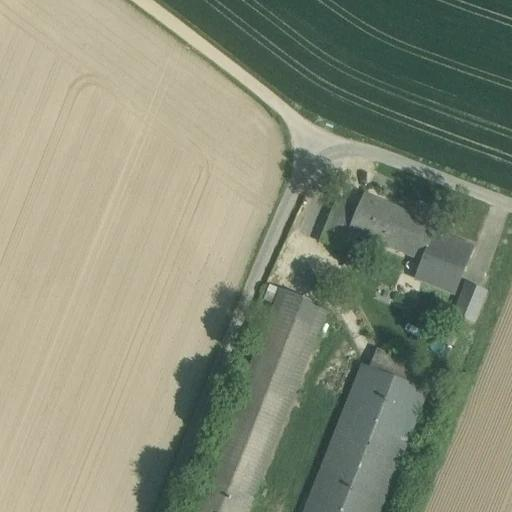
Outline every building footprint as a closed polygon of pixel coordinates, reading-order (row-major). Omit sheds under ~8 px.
[(437,227),(364,197),(358,210),(337,201),(328,223),(351,232),(422,262),(423,262),(435,233),(437,227)] [(351,232),(328,223),(319,243),(342,252),(351,232)] [(448,239),(435,233),(423,262),(422,262),(417,276),(454,292),(470,252),(448,243),(448,239)] [(486,294),(467,286),(455,316),(474,323),(486,294)] [(281,291),(207,479),(254,498),(328,309),(281,291)] [(431,375),(377,353),(371,369),(425,391),(431,375)] [(365,367),(308,511),(376,511),(425,391),(371,369),(365,367)] [(207,479),(193,511),(248,511),(254,498),(207,479)]
